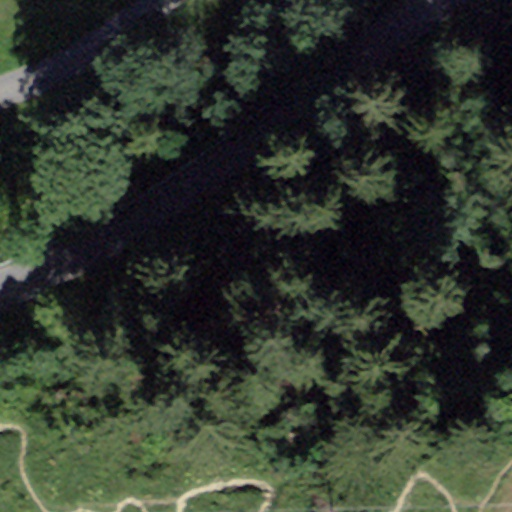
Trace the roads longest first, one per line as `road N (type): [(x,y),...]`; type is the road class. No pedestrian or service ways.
road 1 (unclassified): [(0,282),(130,221),(417,0)]
road 2 (unclassified): [(158,0),(59,65),(0,90)]
